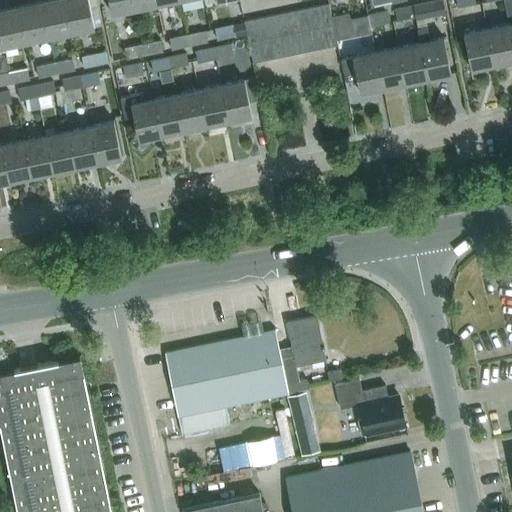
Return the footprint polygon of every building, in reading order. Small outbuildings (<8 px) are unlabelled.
[(63,0),(44,0),(40,1),(48,38),(70,33),(63,0)] [(92,28),(86,0),(63,0),(70,33),(92,28)] [(107,0),(111,15),(133,10),(131,0),(107,0)] [(131,0),(133,10),(156,5),(154,0),(131,0)] [(442,0),(437,0),(413,5),(416,19),(425,17),(445,13),(442,0)] [(454,0),(457,8),(475,4),(474,0),(454,0)] [(48,38),(40,1),(17,6),(25,42),(48,38)] [(329,3),(318,6),(323,26),(333,24),(331,16),(329,3)] [(413,5),(395,9),(397,21),(415,17),(413,5)] [(0,34),(3,47),(25,42),(17,6),(0,9),(0,34)] [(318,6),(308,8),(312,29),(323,26),(318,6)] [(308,8),(297,10),(301,31),(312,29),(308,8)] [(297,10),(287,12),(291,33),(301,31),(297,10)] [(386,11),(368,15),(370,26),(388,23),(386,11)] [(287,12),(276,14),(280,35),(291,33),(287,12)] [(350,34),(353,30),(350,18),(349,12),(332,16),(336,37),(350,34)] [(276,14),(265,17),(270,37),(280,35),(276,14)] [(265,17),(255,19),(259,40),(270,37),(265,17)] [(255,19),(244,21),(249,42),(259,40),(255,19)] [(333,24),(323,26),(327,47),(338,45),(333,24)] [(485,29),(493,66),(511,62),(511,43),(508,24),(485,29)] [(213,29),(216,40),(234,36),(231,25),(213,29)] [(323,26),(312,29),(316,49),(327,47),(323,26)] [(426,28),(416,30),(419,43),(427,80),(450,75),(442,38),(428,41),(426,28)] [(312,29),(301,31),(306,52),(316,49),(312,29)] [(470,71),(493,66),(485,29),(462,34),(470,71)] [(203,30),(186,34),(188,46),(206,42),(203,30)] [(301,31),(291,33),(295,54),(306,52),(301,31)] [(291,33),(280,35),(285,56),(295,54),(291,33)] [(168,38),(171,50),(188,46),(186,34),(168,38)] [(280,35),(270,37),(274,58),(285,56),(280,35)] [(270,37),(259,40),(263,60),(274,58),(270,37)] [(159,40),(141,44),(143,56),(161,52),(159,40)] [(259,40),(249,42),(253,63),(263,60),(259,40)] [(419,43),(397,48),(404,85),(427,80),(419,43)] [(141,44),(124,47),(126,59),(143,56),(141,44)] [(212,48),(214,59),(232,55),(230,44),(212,48)] [(195,51),(197,62),(214,59),(212,48),(195,51)] [(404,85),(397,48),(374,52),(381,89),(404,85)] [(374,52),(351,57),(340,60),(344,82),(356,80),(359,94),(381,89),(374,52)] [(92,53),(81,55),(84,67),(94,65),(92,53)] [(188,65),(185,53),(167,57),(169,69),(188,65)] [(152,73),(169,69),(167,57),(149,61),(152,73)] [(70,59),(53,63),(55,74),(73,70),(70,59)] [(38,77),(55,74),(53,63),(35,67),(38,77)] [(140,63),(123,67),(125,77),(142,74),(140,63)] [(26,69),(8,73),(10,83),(28,80),(26,69)] [(98,72),(80,76),(83,87),(101,83),(98,72)] [(8,73),(0,74),(0,85),(10,83),(8,73)] [(64,91),(83,87),(80,76),(62,80),(64,91)] [(243,80),(220,85),(228,122),(250,117),(247,104),(243,81),(243,80)] [(53,82),(34,86),(36,96),(55,92),(53,82)] [(205,126),(228,122),(220,85),(197,90),(205,126)] [(18,89),(20,100),(36,96),(34,86),(18,89)] [(175,94),(182,131),(205,126),(197,90),(175,94)] [(9,91),(0,92),(0,103),(11,101),(9,91)] [(153,99),(140,102),(138,94),(119,98),(124,119),(132,117),(137,141),(160,136),(153,99)] [(182,131),(175,94),(153,99),(160,136),(182,131)] [(90,126),(98,163),(120,158),(112,121),(90,126)] [(67,131),(75,167),(98,163),(90,126),(67,131)] [(45,135),(52,172),(75,167),(67,131),(45,135)] [(30,177),(52,172),(45,135),(22,140),(30,177)] [(30,177),(22,140),(0,145),(0,148),(7,182),(30,177)] [(286,322),(293,356),(282,359),(287,382),(300,380),(296,361),(309,358),(310,362),(325,359),(316,316),(286,322)] [(244,336),(166,352),(178,415),(180,425),(182,434),(231,424),(230,423),(227,405),(288,392),(275,330),(253,334),(251,322),(241,324),(244,336)] [(112,511),(80,356),(0,372),(0,430),(17,511),(112,511)] [(342,377),(339,368),(327,370),(329,380),(342,377)] [(310,388),(307,378),(300,380),(287,382),(289,393),(310,388)] [(361,434),(404,425),(397,395),(387,398),(384,385),(361,390),(358,379),(335,384),(340,408),(359,404),(362,418),(358,419),(361,434)] [(322,450),(308,391),(289,396),(303,454),(322,450)] [(422,511),(410,451),(287,477),(294,511),(422,511)] [(263,511),(259,493),(185,508),(186,511),(263,511)]
